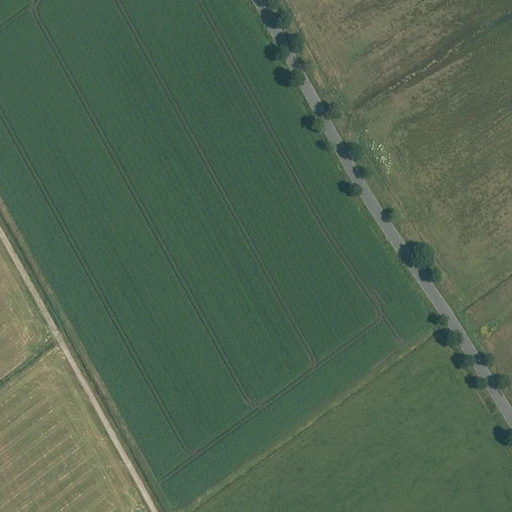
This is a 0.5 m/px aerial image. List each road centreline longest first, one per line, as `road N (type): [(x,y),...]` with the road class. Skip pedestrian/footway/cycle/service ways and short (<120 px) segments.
road 1 (tertiary): [(511,421),(346,160),(258,0)]
road 2 (track): [(153,511),(0,231)]
